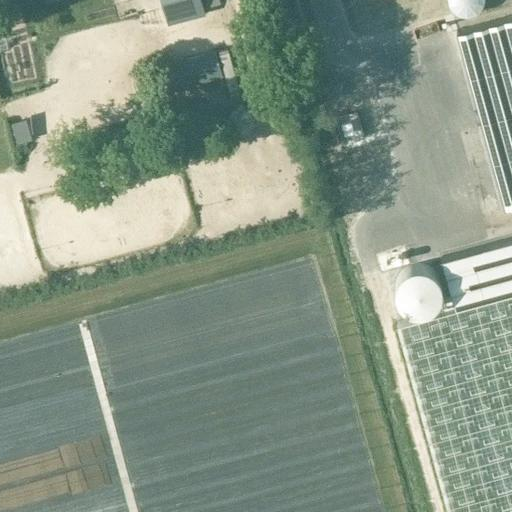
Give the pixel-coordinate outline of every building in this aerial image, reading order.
[(160,0),(167,23),(204,13),(200,0),(160,0)] [(502,207),(511,203),(511,15),(454,31),(502,207)] [(347,91),(348,62),(342,62),(342,44),(322,43),(322,67),(329,67),(329,91),(347,91)] [(174,89),(222,76),(215,51),(167,64),(174,89)] [(23,112),(2,117),(7,139),(29,133),(23,112)] [(511,511),(511,237),(441,256),(455,306),(397,321),(449,511),(511,511)] [(418,263),(409,265),(401,270),(396,279),(395,287),(396,296),(401,304),(409,309),(418,311),(427,309),(435,304),(440,295),(442,287),(440,278),(435,270),(427,265),(418,263)]
